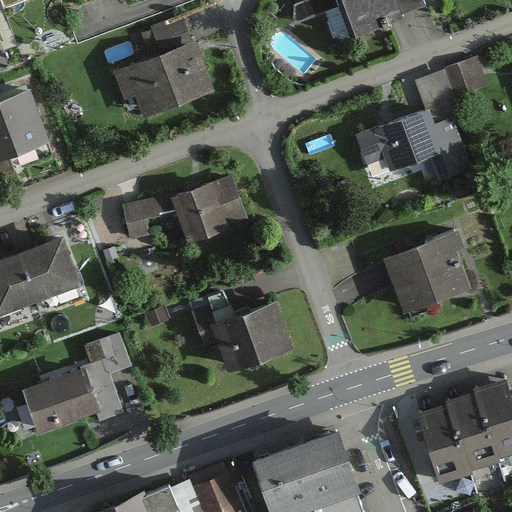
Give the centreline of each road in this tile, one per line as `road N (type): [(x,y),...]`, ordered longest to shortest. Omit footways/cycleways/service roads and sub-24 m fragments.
road 1 (residential): [(0,219),(511,28)]
road 2 (tertiary): [(0,510),(511,338)]
